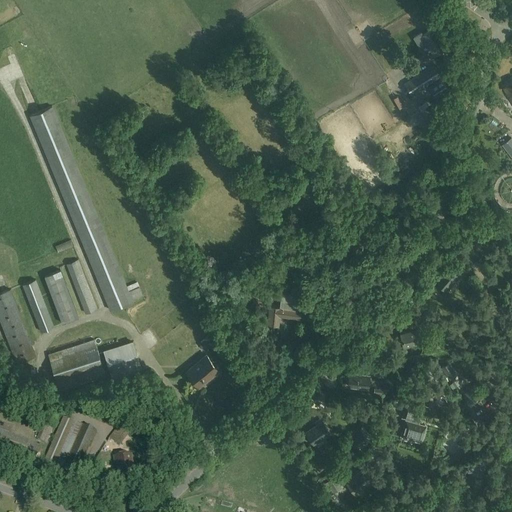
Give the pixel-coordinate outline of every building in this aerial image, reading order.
[(421,32),(413,37),(423,54),(431,49),(434,55),(447,47),(435,27),(423,35),(421,32)] [(392,66),(399,62),(395,55),(388,59),(392,66)] [(405,83),(413,96),(442,77),(434,65),(405,83)] [(442,78),(430,86),(437,97),(449,89),(442,78)] [(398,111),(403,109),(398,97),(392,100),(398,111)] [(511,106),(507,100),(502,104),(508,111),(511,107),(511,106)] [(138,282),(126,286),(52,106),(31,115),(111,310),(133,301),(132,299),(143,295),(138,282)] [(511,139),(511,138),(502,145),(511,158),(511,139)] [(58,251),(73,245),(70,240),(56,245),(58,251)] [(67,264),(86,314),(97,309),(78,259),(67,264)] [(446,290),(460,274),(449,265),(436,281),(446,290)] [(44,276),(62,324),(79,317),(61,270),(44,276)] [(23,284),(41,332),(54,326),(36,279),(23,284)] [(0,319),(17,363),(36,356),(10,290),(0,293),(0,319)] [(300,319),(303,299),(297,298),(297,295),(281,293),(280,306),(269,305),(267,324),(279,326),(280,316),(300,319)] [(404,346),(423,341),(421,329),(401,334),(404,346)] [(107,377),(94,339),(48,354),(60,392),(107,377)] [(200,342),(200,345),(202,348),(205,348),(208,346),(208,343),(206,340),(203,340),(200,342)] [(103,350),(113,382),(142,372),(132,341),(103,350)] [(206,381),(219,370),(206,355),(187,371),(198,385),(205,380),(206,381)] [(442,367),(450,379),(457,375),(448,362),(442,367)] [(368,375),(349,372),(347,385),(367,388),(368,375)] [(482,381),(463,394),(471,405),(490,393),(482,381)] [(419,422),(422,410),(406,405),(403,417),(419,422)] [(119,447),(145,415),(135,408),(110,440),(119,447)] [(76,476),(96,431),(60,416),(41,461),(76,476)] [(402,435),(410,437),(410,440),(411,440),(412,438),(421,441),(425,426),(406,420),(402,435)] [(331,432),(323,421),(307,432),(315,443),(331,432)] [(42,425),(36,440),(46,444),(52,429),(42,425)] [(358,437),(350,443),(355,450),(370,440),(362,428),(354,433),(358,437)] [(30,442),(0,430),(0,454),(32,467),(37,454),(35,453),(38,446),(30,442)] [(467,464),(465,470),(472,472),(473,470),(482,473),(486,461),(488,456),(483,454),(481,459),(472,456),(469,464),(467,464)] [(114,468),(116,468),(118,484),(132,483),(131,476),(133,476),(132,466),(131,466),(130,459),(130,455),(112,458),(114,468)] [(362,470),(348,481),(358,494),(372,482),(362,470)] [(333,476),(322,483),(329,493),(340,486),(333,476)]
